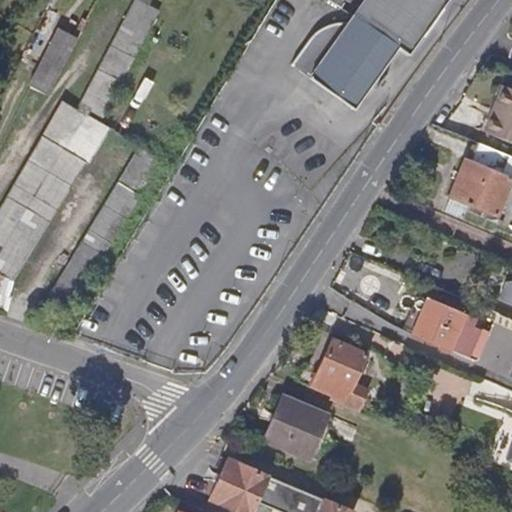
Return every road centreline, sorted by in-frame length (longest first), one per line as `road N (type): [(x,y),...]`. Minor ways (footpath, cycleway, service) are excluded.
road 1 (secondary): [(195,420),(253,351),(471,26)]
road 2 (residential): [(0,334),(139,384),(195,420)]
road 3 (secondary): [(101,511),(195,420)]
